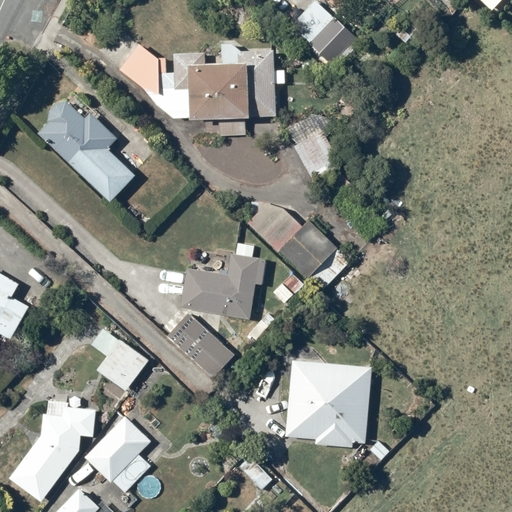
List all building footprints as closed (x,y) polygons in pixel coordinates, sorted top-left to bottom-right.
[(314,0),(292,23),(312,43),(335,19),(316,0),(314,0)] [(501,0),(482,0),(492,10),(501,0)] [(335,19),(312,43),(332,62),(356,38),(335,19)] [(398,49),(385,38),(367,59),(380,70),(398,49)] [(175,53),(175,71),(167,71),(167,58),(157,57),(140,43),(120,69),(150,91),(146,96),(177,119),(218,117),(219,134),(247,134),(247,116),(282,115),(281,84),(287,84),(286,68),(275,68),(275,44),(222,46),(222,63),(207,64),(207,52),(175,53)] [(87,119),(66,99),(65,100),(64,100),(62,100),(60,100),(58,100),(56,101),(54,102),(53,104),(51,105),(50,107),(49,109),(48,111),(47,113),(47,115),(47,117),(47,119),(36,131),(111,200),(136,173),(108,147),(116,139),(91,115),(87,119)] [(302,224),(273,196),(248,222),(278,251),(280,250),(323,290),(351,261),(307,219),(302,224)] [(268,259),(227,252),(224,273),(187,267),(181,307),(250,318),(256,284),(264,285),(268,259)] [(19,283),(0,272),(0,332),(11,338),(29,306),(12,297),(19,283)] [(235,355),(189,313),(168,336),(214,378),(235,355)] [(149,359),(105,328),(93,344),(109,355),(98,370),(127,390),(149,359)] [(318,443),(354,446),(354,440),(366,441),(372,366),(294,360),(288,435),(318,438),(318,443)] [(93,435),(99,407),(49,399),(44,424),(8,478),(43,501),(79,446),(82,435),(93,435)] [(151,440),(124,416),(87,457),(126,492),(151,465),(138,453),(151,440)] [(277,477),(253,454),(240,468),(263,491),(277,477)] [(98,505),(81,488),(57,511),(95,511),(94,510),(98,505)]
